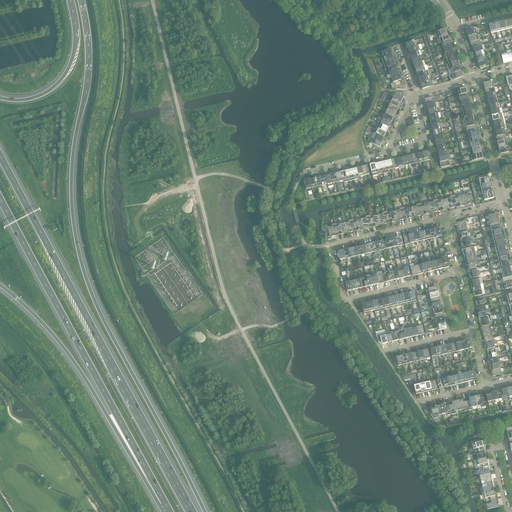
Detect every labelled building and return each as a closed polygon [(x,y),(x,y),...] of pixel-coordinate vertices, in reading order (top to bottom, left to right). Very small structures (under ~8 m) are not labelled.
[(472,27),(466,29),(469,38),(477,35),(475,29),(473,30),(472,27)] [(445,29),(435,33),(437,39),(439,38),(448,35),(445,29)] [(448,35),(439,38),(441,44),(450,41),(448,35)] [(477,35),(469,38),(471,43),(479,40),(477,35)] [(479,40),(471,43),(473,48),(481,45),(479,40)] [(414,41),(405,44),(407,49),(416,46),(414,41)] [(450,41),(441,44),(443,49),(451,46),(450,41)] [(416,46),(407,49),(409,54),(418,51),(420,50),(418,45),(416,46)] [(481,45),(473,48),(475,54),(485,50),(483,45),(481,45)] [(443,49),(441,50),(443,55),(445,54),(453,51),(451,46),(443,49)] [(390,49),(378,54),(379,55),(383,54),(384,58),(392,54),(390,49)] [(485,50),(475,54),(476,59),(485,56),(487,55),(485,50)] [(418,51),(409,54),(411,59),(419,56),(418,51)] [(453,51),(445,54),(447,59),(455,56),(453,51)] [(392,54),(384,58),(382,58),(383,64),(386,63),(394,60),(392,54)] [(419,56),(411,59),(413,64),(421,61),(419,56)] [(455,56),(447,59),(444,60),(446,65),(447,65),(457,61),(455,56)] [(485,56),(476,59),(478,64),(487,61),(485,56)] [(394,60),(386,63),(383,64),(385,69),(388,68),(396,65),(394,60)] [(421,61),(413,64),(415,69),(423,66),(421,61)] [(457,61),(447,65),(449,70),(450,69),(459,66),(457,61)] [(487,61),(478,64),(480,69),(489,66),(487,61)] [(396,65),(388,68),(389,71),(389,73),(398,70),(396,65)] [(423,66),(415,69),(417,74),(427,70),(428,70),(426,65),(423,66)] [(459,66),(450,69),(452,74),(461,71),(459,66)] [(389,71),(385,73),(386,76),(390,74),(391,78),(400,75),(398,70),(389,73),(389,71)] [(427,70),(417,74),(418,79),(427,76),(427,77),(429,76),(427,70)] [(461,71),(452,74),(454,80),(463,77),(461,71)] [(391,78),(389,79),(391,84),(393,83),(402,80),(400,75),(391,78)] [(427,76),(418,79),(420,85),(429,81),(427,77),(427,76)] [(396,90),(405,90),(402,80),(393,83),(396,90)] [(429,81),(420,85),(422,90),(431,87),(429,81)] [(493,82),(484,84),(485,90),(494,88),(493,82)] [(466,88),(458,90),(459,96),(468,94),(466,88)] [(389,97),(389,98),(401,104),(405,93),(399,93),(398,96),(395,95),(393,98),(389,97)] [(388,99),(392,101),(390,105),(398,108),(401,104),(389,98),(388,99)] [(385,106),(384,108),(396,113),(398,108),(390,105),(389,108),(385,106)] [(383,109),(387,111),(386,114),(394,118),(396,113),(384,108),(383,109)] [(379,118),(381,119),(383,119),(391,123),(394,118),(386,114),(384,118),(380,116),(380,118),(379,118)] [(381,119),(379,123),(381,124),(389,128),(391,123),(383,119),(381,119)] [(376,126),(375,127),(377,128),(379,129),(387,133),(389,128),(381,124),(379,128),(376,126)] [(375,133),(376,134),(385,138),(387,133),(379,129),(377,128),(375,133)] [(374,133),(371,138),(382,143),(385,138),(376,134),(375,133),(374,133)] [(371,138),(370,137),(370,139),(374,140),(372,144),(378,147),(380,148),(382,143),(371,138)] [(471,148),(469,149),(470,155),(473,154),(482,152),(480,146),(471,148)] [(508,146),(499,148),(501,154),(509,152),(508,146)] [(482,152),(473,154),(470,155),(472,161),(483,158),(482,152)] [(423,153),(417,154),(419,163),(423,162),(424,164),(427,163),(426,161),(425,161),(423,153)] [(405,170),(406,170),(405,166),(404,166),(401,158),(396,159),(398,168),(399,169),(403,169),(403,171),(404,173),(405,173),(405,170)] [(384,171),(385,173),(383,173),(383,174),(389,172),(388,170),(386,161),(380,163),(383,171),(384,171)] [(383,173),(385,173),(384,171),(383,171),(380,163),(375,164),(378,174),(383,173)] [(375,164),(370,165),(373,176),(378,175),(378,174),(375,164)] [(367,166),(362,167),(364,176),(368,175),(369,179),(370,178),(367,166)] [(488,175),(478,177),(479,179),(480,185),(490,182),(489,177),(488,177),(488,175)] [(325,176),(320,177),(322,186),(326,185),(326,187),(329,186),(329,184),(327,184),(325,176)] [(309,179),(304,181),(307,192),(312,191),(312,188),(309,179)] [(467,194),(463,195),(465,205),(474,203),(471,191),(467,192),(467,194)] [(459,194),(454,195),(457,207),(465,205),(463,195),(459,196),(459,194)] [(450,196),(450,198),(446,199),(449,209),(457,207),(454,195),(450,196)] [(442,198),(437,199),(440,211),(449,209),(446,199),(442,200),(442,198)] [(433,202),(429,203),(432,213),(440,211),(437,199),(433,200),(433,202)] [(429,201),(420,203),(423,215),(432,213),(429,203),(429,201)] [(416,206),(412,207),(415,217),(423,215),(420,203),(416,204),(416,206)] [(415,217),(412,207),(408,208),(408,206),(403,207),(406,219),(415,217)] [(400,210),(395,211),(398,221),(406,219),(403,207),(399,208),(400,210)] [(398,221),(395,211),(391,212),(391,210),(386,211),(389,223),(398,221)] [(382,212),(383,214),(378,215),(381,225),(389,223),(386,211),(382,212)] [(374,214),(370,215),(372,227),(381,225),(378,215),(374,216),(374,214)] [(366,218),(362,219),(364,229),(372,227),(370,215),(365,216),(366,218)] [(364,229),(362,219),(357,220),(357,218),(353,219),(355,231),(364,229)] [(349,222),(345,223),(347,233),(355,231),(353,219),(348,220),(349,222)] [(464,221),(456,223),(458,228),(466,226),(465,223),(468,222),(467,219),(464,219),(464,221)] [(340,222),(336,223),(338,235),(347,233),(345,223),(340,224),(340,222)] [(332,226),(327,227),(329,233),(325,234),(325,240),(331,239),(331,237),(338,235),(336,223),(331,224),(332,226)] [(435,229),(437,237),(440,236),(441,239),(443,239),(440,227),(435,229)] [(469,237),(468,233),(474,232),(473,230),(470,231),(459,234),(460,239),(469,237)] [(408,235),(403,236),(405,245),(409,244),(409,247),(411,246),(408,235)] [(343,250),(338,252),(341,263),(346,261),(343,250)] [(475,252),(464,255),(465,260),(476,257),(475,252)] [(476,257),(465,260),(466,265),(478,263),(476,257)] [(405,266),(403,267),(405,278),(411,276),(409,268),(405,268),(405,266)] [(511,276),(503,279),(504,284),(511,282),(511,276)] [(504,284),(502,285),(503,290),(511,287),(511,282),(504,284)] [(437,286),(428,288),(429,292),(427,292),(427,294),(438,292),(437,286)] [(484,289),(473,292),(474,297),(485,294),(484,289)] [(412,304),(412,305),(414,305),(414,303),(417,302),(414,291),(409,293),(412,304)] [(388,296),(388,298),(391,309),(396,307),(393,297),(393,295),(388,296)] [(484,302),(487,302),(486,300),(475,302),(476,308),(485,306),(484,302)] [(367,303),(361,304),(363,313),(367,312),(367,314),(370,314),(367,303)] [(417,324),(419,335),(425,334),(422,325),(419,326),(419,324),(417,324)] [(470,351),(467,340),(461,341),(463,350),(467,349),(468,352),(470,351)] [(435,348),(430,349),(432,360),(438,359),(435,348)] [(402,356),(396,357),(396,358),(393,358),(395,363),(398,363),(398,366),(402,365),(402,367),(404,366),(402,356)] [(432,379),(430,380),(432,390),(438,389),(436,380),(432,381),(432,379)] [(419,382),(414,383),(415,388),(416,392),(416,394),(422,393),(419,382)] [(491,392),(486,393),(488,402),(491,401),(492,403),(494,403),(491,392)] [(483,394),(474,397),(477,406),(481,405),(481,407),(486,406),(483,394)] [(473,409),(473,407),(477,406),(474,397),(466,399),(469,410),(473,409)] [(466,399),(457,401),(460,410),(464,409),(464,411),(469,410),(466,399)] [(457,401),(449,403),(452,414),(456,413),(456,411),(460,410),(457,401)] [(449,403),(440,405),(443,414),(447,413),(447,415),(452,414),(449,403)] [(432,405),(426,409),(433,419),(439,417),(439,415),(432,407),(432,405)] [(440,405),(432,407),(439,415),(443,414),(440,405)] [(482,439),(479,440),(471,441),(471,442),(470,442),(470,443),(469,444),(470,445),(471,449),(473,449),(474,452),(486,449),(485,446),(484,446),(482,439)] [(474,461),(476,460),(486,458),(485,453),(487,453),(486,449),(474,452),(475,455),(472,456),(474,461)] [(486,458),(476,460),(474,461),(475,469),(478,469),(490,466),(489,462),(488,463),(486,458)] [(478,469),(480,476),(478,476),(478,477),(490,474),(489,469),(491,469),(490,466),(478,469)] [(490,474),(478,477),(478,478),(480,477),(482,485),(494,482),(493,479),(491,479),(490,474)] [(494,482),(482,485),(484,493),(494,491),(493,486),(494,485),(494,482)] [(484,493),(482,493),(482,494),(484,494),(486,501),(498,498),(497,495),(495,495),(494,491),(484,493)] [(498,498),(486,501),(488,509),(498,507),(497,502),(498,502),(498,498)]
